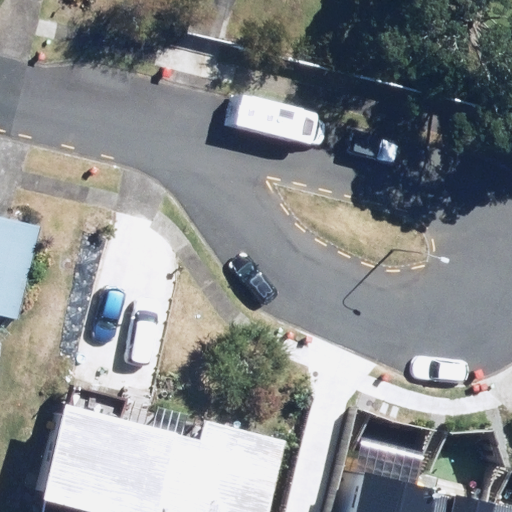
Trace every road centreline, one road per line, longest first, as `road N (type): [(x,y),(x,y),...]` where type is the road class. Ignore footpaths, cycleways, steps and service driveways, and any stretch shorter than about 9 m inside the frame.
road 1 (residential): [(201,139),(478,215),(492,272),(458,316),(302,281),(278,263)]
road 2 (residential): [(0,89),(201,139)]
road 3 (residential): [(278,263),(201,139)]
